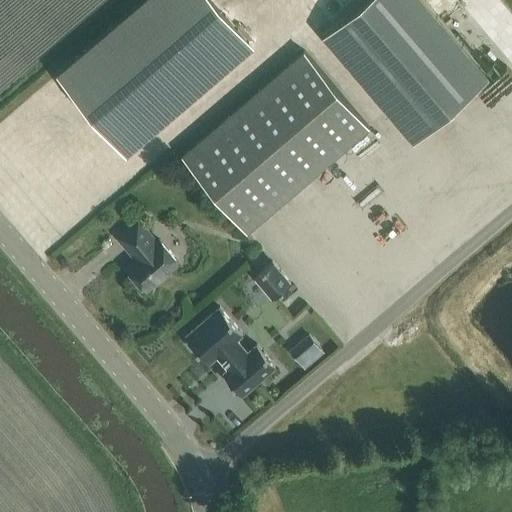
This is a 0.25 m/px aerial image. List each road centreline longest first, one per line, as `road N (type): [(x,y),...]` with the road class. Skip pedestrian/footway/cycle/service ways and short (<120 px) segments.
road 1 (unclassified): [(201,478),(511,205)]
road 2 (tertiary): [(201,478),(172,432),(0,230)]
